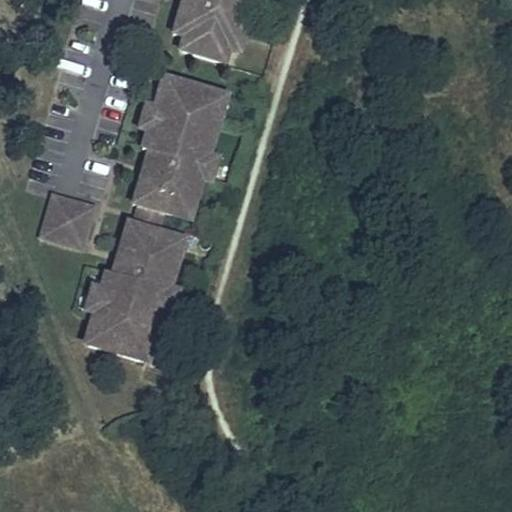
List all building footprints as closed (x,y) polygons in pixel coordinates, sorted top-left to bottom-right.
[(182,53),(227,66),(230,52),(232,48),(236,33),(245,36),(246,36),(257,2),(257,0),(185,0),(185,1),(175,36),(186,39),(182,53)] [(245,36),(236,33),(232,48),(237,49),(238,46),(242,47),(245,36)] [(91,346),(145,362),(146,359),(154,333),(159,335),(166,314),(173,290),(180,264),(172,262),(178,240),(179,238),(159,232),(164,213),(184,219),(185,217),(191,195),(199,198),(207,172),(214,148),(220,127),(215,125),(222,100),(223,97),(169,81),(160,109),(156,108),(156,111),(149,134),(144,152),(151,154),(179,162),(173,184),(144,175),(135,206),(142,208),(136,227),(130,225),(121,256),(150,265),(143,285),(114,277),(108,275),(102,293),(95,316),(99,317),(91,346)] [(230,102),(222,100),(215,125),(220,127),(223,128),(230,102)] [(156,111),(148,108),(141,131),(149,134),(156,111)] [(222,150),(214,148),(207,172),(215,174),(222,150)] [(179,162),(151,154),(144,175),(173,184),(179,162)] [(199,198),(191,195),(185,217),(196,220),(202,198),(199,198)] [(96,211),(55,199),(44,240),(84,251),(96,211)] [(189,243),(178,240),(172,262),(180,264),(182,265),(189,243)] [(150,265),(121,256),(114,277),(143,285),(150,265)] [(102,293),(95,290),(87,314),(95,316),(102,293)] [(181,292),(173,290),(166,314),(174,316),(181,292)] [(159,335),(154,333),(146,359),(154,361),(162,336),(159,335)]
